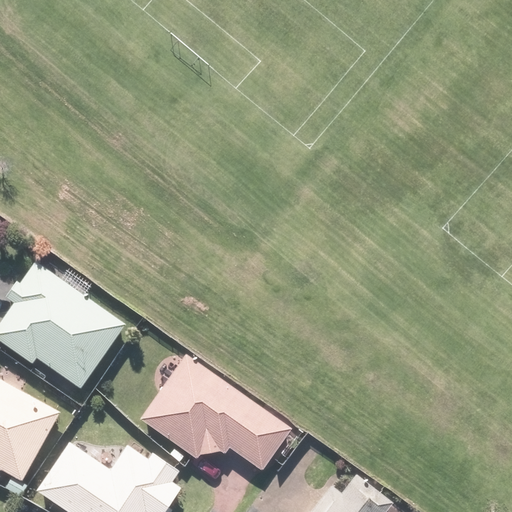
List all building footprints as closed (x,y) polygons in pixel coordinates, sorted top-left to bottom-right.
[(62,282),(33,261),(17,283),(14,281),(2,298),(12,305),(0,322),(0,344),(30,365),(34,359),(82,392),(127,328),(85,298),(94,286),(71,270),(62,282)] [(261,472),(291,431),(183,354),(135,420),(194,462),(198,456),(218,452),(223,456),(228,449),(261,472)] [(60,413),(0,380),(0,469),(7,474),(1,485),(20,496),(26,485),(21,482),(60,413)] [(145,459),(124,444),(107,468),(69,440),(33,490),(63,511),(164,511),(181,489),(172,483),(179,474),(150,453),(145,459)] [(329,486),(308,511),(385,511),(393,502),(356,473),(340,494),(329,486)]
